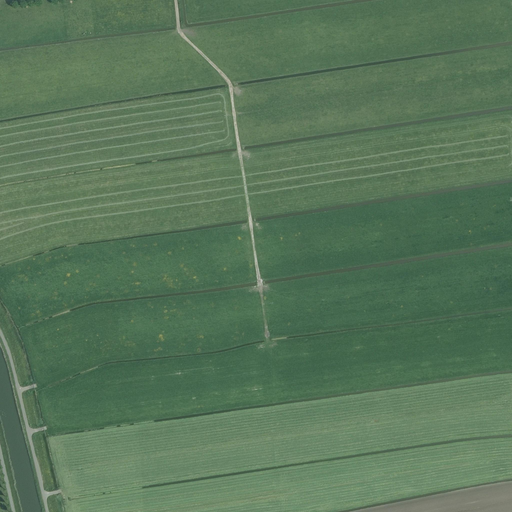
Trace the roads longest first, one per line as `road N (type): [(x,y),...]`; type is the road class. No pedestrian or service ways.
road 1 (track): [(175,0),(179,31),(229,82),(268,344)]
road 2 (track): [(28,432),(266,390),(268,344)]
road 3 (unclassified): [(47,511),(0,332)]
